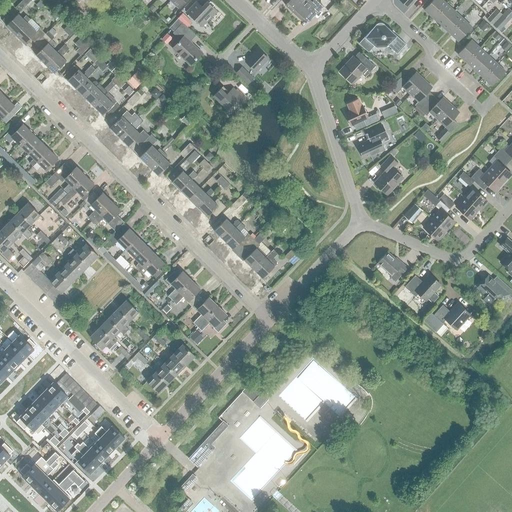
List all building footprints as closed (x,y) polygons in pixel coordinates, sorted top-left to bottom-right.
[(21,0),(15,6),(20,11),(29,0),(21,0)] [(173,0),(171,3),(178,9),(186,0),(173,0)] [(289,0),(285,5),(293,13),(305,0),(289,0)] [(308,0),(305,0),(293,13),(302,21),(310,12),(315,16),(323,7),(319,3),(315,0),(313,0),(311,3),(308,0)] [(433,0),(424,10),(433,18),(445,4),(440,0),(433,0)] [(217,11),(207,2),(202,7),(196,2),(186,13),(201,28),(217,11)] [(334,4),(327,11),(332,15),(339,8),(334,4)] [(442,26),(454,12),(445,4),(433,18),(442,26)] [(6,26),(15,36),(30,20),(35,15),(31,12),(25,19),(15,9),(2,21),(6,26)] [(486,20),(493,26),(502,15),(496,9),(486,20)] [(511,16),(511,12),(508,9),(502,15),(493,26),(501,33),(505,28),(503,26),(511,16)] [(442,26),(450,33),(462,20),(454,12),(442,26)] [(190,20),(182,14),(178,19),(185,25),(190,20)] [(182,23),(177,18),(168,27),(173,32),(182,23)] [(24,45),(31,39),(36,44),(45,35),(30,20),(15,36),(24,45)] [(462,20),(450,33),(459,41),(471,28),(462,20)] [(483,21),(479,26),(484,30),(488,26),(483,21)] [(190,66),(201,53),(190,42),(195,36),(182,24),(173,33),(180,40),(172,49),(190,66)] [(405,45),(383,24),(381,24),(378,24),(376,25),(359,44),(368,53),(374,46),(387,46),(397,54),(405,45)] [(35,56),(44,65),(61,48),(52,39),(56,36),(50,30),(45,35),(36,44),(41,49),(35,56)] [(495,33),(492,37),(497,41),(500,37),(495,33)] [(167,34),(161,40),(166,44),(172,38),(167,34)] [(458,54),(467,62),(479,49),(470,41),(458,54)] [(511,47),(506,43),(502,47),(507,52),(511,47)] [(75,62),(61,48),(44,65),(54,75),(60,68),(64,72),(75,62)] [(258,49),(245,62),(255,72),(268,59),(258,49)] [(475,70),(487,57),(479,49),(467,62),(475,70)] [(375,67),(365,58),(361,63),(354,57),(339,73),(351,84),(360,74),(365,78),(375,67)] [(475,70),(484,78),(496,65),(487,57),(475,70)] [(63,77),(76,90),(93,73),(102,63),(98,59),(85,72),(76,64),(63,77)] [(496,65),(484,78),(492,86),(505,73),(496,65)] [(254,78),(241,67),(235,73),(248,85),(254,78)] [(112,70),(108,74),(85,98),(93,107),(106,93),(112,88),(107,84),(117,74),(112,70)] [(136,88),(145,77),(136,70),(127,81),(136,88)] [(98,77),(93,73),(76,90),(85,98),(108,74),(104,71),(98,77)] [(403,87),(410,94),(423,81),(415,73),(406,83),(400,78),(391,88),(397,94),(403,87)] [(410,94),(418,102),(414,106),(420,111),(431,99),(426,94),(431,88),(423,81),(410,94)] [(245,100),(235,90),(230,94),(222,86),(213,96),(227,111),(236,101),(240,105),(245,100)] [(93,107),(102,115),(106,111),(110,116),(120,106),(106,93),(93,107)] [(5,98),(0,102),(0,116),(1,118),(0,120),(5,124),(13,116),(9,111),(13,107),(5,98)] [(430,112),(438,119),(450,106),(442,98),(437,104),(431,99),(420,111),(426,116),(430,112)] [(346,104),(349,111),(344,113),(350,127),(364,121),(366,125),(379,120),(376,114),(367,118),(362,105),(361,106),(358,99),(346,104)] [(128,100),(118,111),(122,115),(109,128),(119,137),(140,115),(136,111),(133,114),(128,110),(133,105),(128,100)] [(450,106),(438,119),(446,127),(458,113),(450,106)] [(138,147),(155,130),(149,124),(144,129),(139,124),(144,119),(140,115),(119,137),(128,147),(133,142),(138,147)] [(425,124),(420,129),(424,132),(429,127),(425,124)] [(12,129),(2,138),(9,145),(13,140),(19,146),(31,134),(22,125),(15,132),(12,129)] [(381,143),(388,140),(382,125),(367,132),(371,140),(357,146),(363,159),(384,150),(381,143)] [(450,133),(445,128),(435,138),(441,143),(450,133)] [(165,149),(168,146),(159,137),(161,135),(155,130),(138,147),(144,152),(139,157),(148,166),(165,149)] [(31,134),(19,146),(27,154),(39,142),(31,134)] [(32,166),(48,151),(39,142),(27,154),(33,160),(30,163),(32,166)] [(189,142),(179,152),(184,157),(194,148),(189,142)] [(511,143),(509,147),(505,144),(497,153),(506,161),(511,157),(511,143)] [(9,156),(0,147),(0,154),(5,160),(9,156)] [(171,162),(167,158),(170,154),(165,149),(148,166),(158,176),(171,162)] [(184,158),(189,163),(199,155),(194,149),(184,158)] [(37,170),(40,167),(45,172),(57,159),(48,151),(32,166),(37,170)] [(493,165),(488,170),(503,184),(511,175),(502,166),(506,161),(497,153),(489,162),(493,165)] [(14,168),(18,165),(9,156),(5,160),(14,168)] [(385,172),(374,183),(387,195),(402,178),(392,168),(397,163),(390,157),(380,167),(385,172)] [(202,158),(198,163),(207,171),(211,166),(202,158)] [(67,193),(84,176),(76,168),(72,172),(63,164),(46,182),(51,187),(60,178),(63,181),(64,180),(69,184),(63,190),(67,193)] [(18,165),(14,168),(22,177),(26,173),(18,165)] [(200,171),(196,166),(189,173),(184,168),(171,182),(180,191),(200,171)] [(503,184),(488,170),(484,175),(478,170),(470,179),(483,190),(487,186),(495,193),(503,184)] [(202,186),(204,184),(199,179),(204,174),(200,171),(180,191),(189,199),(202,186)] [(473,182),(463,172),(459,177),(469,186),(473,182)] [(26,173),(22,177),(31,185),(35,182),(26,173)] [(216,180),(224,189),(229,183),(221,175),(216,180)] [(80,198),(85,202),(94,194),(89,189),(93,185),(84,176),(67,193),(72,198),(77,192),(82,197),(80,198)] [(189,199),(197,208),(211,194),(216,189),(212,185),(206,190),(202,186),(189,199)] [(66,194),(60,189),(48,201),(54,206),(66,194)] [(464,198),(478,210),(481,207),(482,208),(487,202),(472,189),(464,198)] [(439,201),(427,190),(422,195),(434,206),(439,201)] [(99,214),(111,202),(102,194),(98,198),(94,194),(85,202),(89,207),(90,205),(95,210),(88,217),(92,221),(99,214)] [(206,217),(211,212),(216,216),(229,203),(221,195),(216,200),(211,194),(197,208),(206,217)] [(454,204),(443,194),(438,200),(449,210),(454,204)] [(236,207),(245,199),(241,195),(232,203),(236,207)] [(478,210),(464,198),(456,207),(470,220),(476,215),(475,214),(478,210)] [(115,232),(116,230),(123,223),(115,215),(119,211),(111,202),(99,214),(92,221),(96,225),(103,218),(108,222),(106,224),(115,232)] [(27,204),(18,214),(30,225),(39,216),(27,204)] [(422,211),(414,204),(403,217),(411,223),(422,211)] [(238,225),(229,216),(233,213),(229,209),(215,222),(219,226),(214,231),(223,240),(238,225)] [(440,209),(431,219),(446,231),(449,228),(455,223),(440,209)] [(27,228),(30,225),(18,214),(9,223),(21,234),(23,232),(28,238),(33,233),(27,228)] [(446,231),(431,219),(423,228),(438,241),(443,236),(442,235),(446,231)] [(223,240),(232,249),(242,239),(248,245),(257,236),(251,230),(246,235),(242,232),(247,227),(242,221),(238,225),(223,240)] [(9,223),(0,232),(12,243),(21,234),(9,223)] [(128,230),(122,236),(116,230),(115,232),(108,239),(114,245),(116,242),(125,250),(137,238),(128,230)] [(8,247),(12,243),(0,232),(0,231),(0,249),(3,252),(2,253),(9,260),(15,254),(8,247)] [(257,236),(248,245),(253,250),(243,260),(253,269),(271,251),(262,242),(266,238),(260,233),(257,236)] [(57,238),(62,243),(65,239),(60,234),(57,238)] [(95,241),(90,236),(87,239),(92,244),(95,241)] [(137,238),(125,250),(133,258),(145,246),(137,238)] [(70,244),(65,239),(62,243),(66,247),(70,244)] [(511,277),(511,243),(507,239),(500,246),(508,253),(500,263),(509,271),(508,273),(511,277)] [(72,249),(88,265),(97,256),(85,244),(76,253),(72,249)] [(138,270),(154,255),(145,246),(133,258),(137,263),(134,266),(138,270)] [(18,253),(23,258),(27,254),(22,249),(18,253)] [(67,263),(79,274),(88,265),(72,249),(68,254),(72,257),(67,263)] [(285,264),(271,251),(253,269),(263,279),(268,274),(272,278),(285,264)] [(43,260),(47,257),(42,252),(39,256),(43,260)] [(115,260),(106,252),(103,255),(111,264),(115,260)] [(391,276),(390,278),(395,282),(407,268),(400,262),(399,263),(387,252),(377,263),(391,276)] [(32,259),(27,254),(23,258),(28,262),(32,259)] [(115,259),(123,268),(128,263),(120,255),(115,259)] [(158,269),(163,264),(154,255),(138,270),(141,273),(145,270),(151,276),(152,275),(155,278),(161,272),(158,269)] [(32,263),(35,266),(41,261),(38,257),(32,263)] [(52,262),(47,257),(43,260),(48,265),(52,262)] [(115,260),(111,264),(120,272),(123,268),(115,260)] [(79,274),(67,263),(58,272),(70,284),(79,274)] [(31,264),(23,272),(27,276),(35,267),(31,264)] [(35,267),(27,276),(31,280),(38,271),(35,267)] [(123,268),(120,272),(128,280),(132,277),(123,268)] [(38,271),(31,280),(34,283),(42,275),(38,271)] [(70,284),(58,272),(49,282),(53,286),(56,289),(60,293),(70,284)] [(168,296),(172,300),(179,293),(190,281),(182,272),(178,277),(173,272),(164,281),(169,286),(170,284),(175,289),(168,296)] [(42,275),(34,283),(38,287),(46,279),(42,275)] [(439,286),(428,276),(423,283),(415,276),(404,287),(415,297),(418,294),(425,301),(427,299),(432,304),(438,297),(433,292),(439,286)] [(132,277),(128,280),(138,290),(141,286),(132,277)] [(488,277),(478,288),(486,295),(481,300),(488,306),(492,301),(498,295),(504,300),(508,296),(511,299),(511,290),(509,288),(504,284),(500,288),(488,277)] [(46,279),(38,287),(42,290),(49,282),(46,279)] [(186,302),(190,307),(199,298),(195,294),(199,290),(190,281),(179,293),(172,300),(176,304),(183,297),(187,301),(186,302)] [(49,282),(42,290),(45,294),(53,286),(49,282)] [(53,286),(45,294),(49,297),(56,289),(53,286)] [(49,297),(53,301),(60,293),(56,289),(49,297)] [(53,301),(56,304),(64,296),(60,293),(53,301)] [(60,308),(68,300),(64,296),(56,304),(60,308)] [(192,323),(197,327),(217,307),(208,298),(204,302),(199,298),(190,307),(195,311),(196,310),(200,314),(192,323)] [(125,302),(116,311),(128,322),(137,313),(125,302)] [(469,315),(470,315),(469,315),(458,304),(450,312),(442,305),(433,315),(430,312),(423,320),(423,321),(436,332),(437,331),(443,324),(442,323),(445,320),(456,330),(469,315)] [(167,306),(162,310),(166,314),(171,310),(167,306)] [(217,307),(197,327),(200,331),(209,323),(213,327),(212,328),(217,333),(226,324),(221,320),(225,315),(217,307)] [(474,310),(469,315),(470,315),(475,320),(479,315),(474,310)] [(116,311),(107,320),(118,331),(121,329),(125,334),(129,329),(125,325),(128,322),(116,311)] [(107,320),(98,329),(114,345),(116,343),(112,338),(118,331),(107,320)] [(483,325),(490,332),(494,328),(486,321),(483,325)] [(135,332),(140,336),(143,333),(138,328),(135,332)] [(114,345),(98,329),(89,338),(101,349),(106,344),(111,348),(114,345)] [(194,332),(189,337),(197,345),(202,339),(194,332)] [(148,337),(143,333),(140,336),(145,341),(148,337)] [(153,337),(158,342),(161,339),(156,334),(153,337)] [(19,335),(12,342),(27,356),(34,349),(33,348),(36,345),(29,339),(26,341),(19,335)] [(166,343),(161,339),(158,342),(162,347),(166,343)] [(12,342),(6,348),(21,363),(27,356),(12,342)] [(2,345),(0,347),(0,355),(14,370),(21,363),(6,348),(2,345)] [(181,345),(172,354),(184,366),(193,356),(181,345)] [(126,351),(121,346),(118,349),(122,354),(126,351)] [(126,351),(122,354),(127,359),(130,356),(126,351)] [(143,357),(138,352),(135,355),(138,359),(139,360),(143,357)] [(172,354),(164,363),(175,375),(184,366),(172,354)] [(0,355),(0,369),(7,376),(14,370),(0,355)] [(148,361),(143,357),(139,360),(144,365),(148,361)] [(164,363),(155,372),(167,384),(175,375),(164,363)] [(157,393),(167,384),(155,372),(146,382),(157,393)] [(66,373),(58,380),(59,381),(62,384),(70,377),(66,373)] [(70,377),(62,384),(66,388),(74,380),(70,377)] [(74,380),(66,388),(70,392),(78,384),(74,380)] [(59,381),(55,384),(67,396),(71,393),(70,392),(66,388),(62,384),(59,381)] [(53,382),(46,389),(61,403),(68,396),(67,396),(55,384),(53,382)] [(250,383),(243,391),(260,407),(267,399),(250,383)] [(78,384),(70,392),(71,393),(74,396),(82,388),(78,384)] [(82,388),(74,396),(78,400),(86,392),(82,388)] [(46,389),(39,396),(54,410),(61,403),(46,389)] [(86,392),(78,400),(82,404),(90,396),(86,392)] [(39,396),(33,403),(47,417),(54,410),(39,396)] [(90,396),(82,404),(86,408),(93,400),(90,396)] [(93,400),(86,408),(89,411),(97,404),(93,400)] [(33,403),(26,409),(41,424),(47,417),(33,403)] [(99,406),(95,410),(100,415),(104,410),(99,406)] [(20,418),(16,422),(24,430),(28,426),(37,435),(44,427),(41,424),(26,409),(19,417),(20,418)] [(84,422),(78,427),(83,432),(88,426),(84,422)] [(223,422),(222,422),(189,459),(197,466),(214,448),(210,444),(227,426),(223,422)] [(101,426),(97,430),(115,447),(124,438),(112,426),(106,431),(101,426)] [(78,427),(73,433),(77,437),(83,432),(78,427)] [(98,437),(93,442),(107,456),(115,447),(97,430),(94,433),(98,437)] [(53,436),(49,441),(55,447),(59,442),(53,436)] [(82,442),(79,445),(99,464),(107,456),(93,442),(88,447),(82,442)] [(0,460),(3,463),(10,456),(9,454),(12,451),(4,443),(0,446),(0,445),(0,460)] [(77,443),(74,447),(83,455),(77,461),(90,474),(99,464),(79,445),(77,443)] [(27,463),(18,472),(31,485),(55,461),(59,457),(55,452),(46,461),(41,457),(30,467),(27,463)] [(55,461),(31,485),(40,493),(52,481),(47,476),(58,464),(55,461)] [(52,481),(40,493),(48,502),(77,473),(73,470),(58,484),(53,480),(52,481)] [(77,473),(48,502),(57,511),(71,497),(65,491),(74,483),(78,488),(84,481),(77,473)] [(181,488),(184,491),(185,491),(196,479),(192,475),(181,488)] [(188,500),(176,511),(184,511),(192,503),(188,500)]
